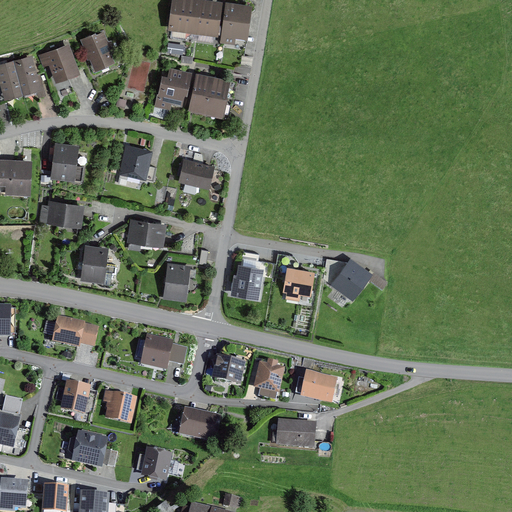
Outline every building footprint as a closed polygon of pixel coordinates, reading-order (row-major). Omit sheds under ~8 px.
[(190,0),(175,0),(172,28),(193,31),(197,1),(190,0)] [(214,34),(218,4),(197,1),(193,31),(214,34)] [(228,5),(223,41),(234,42),(235,35),(244,36),(245,29),(248,29),(250,16),(247,15),(248,8),(228,5)] [(107,64),(112,61),(109,53),(113,49),(110,42),(106,43),(102,34),(95,36),(93,35),(83,40),(88,52),(91,52),(93,56),(92,58),(96,68),(101,66),(102,64),(105,62),(107,64)] [(48,54),(57,79),(76,71),(67,47),(48,54)] [(37,86),(30,60),(14,64),(22,90),(36,86),(39,96),(45,95),(42,85),(37,86)] [(150,61),(132,60),(130,88),(148,89),(150,61)] [(0,67),(0,73),(6,95),(22,90),(14,64),(0,67)] [(180,103),(182,92),(185,92),(188,74),(171,71),(169,79),(163,78),(161,88),(165,88),(163,96),(158,95),(156,105),(170,108),(171,101),(180,103)] [(198,76),(191,108),(229,116),(236,84),(215,80),(213,77),(210,79),(198,76)] [(81,180),(83,167),(74,166),(76,148),(57,146),(55,161),(57,162),(55,176),(53,176),(81,180)] [(126,146),(120,174),(145,179),(151,152),(126,146)] [(181,181),(207,188),(212,167),(202,164),(203,162),(202,155),(195,153),(193,162),(186,160),(181,181)] [(0,182),(15,183),(15,192),(27,193),(28,163),(0,161),(0,182)] [(150,166),(147,180),(154,181),(156,168),(150,166)] [(64,224),(64,222),(79,224),(81,209),(66,206),(67,205),(51,202),(50,206),(43,205),(40,223),(41,226),(44,228),(47,227),(49,222),(64,224)] [(148,243),(148,242),(161,243),(163,227),(149,225),(150,224),(133,221),(129,249),(139,250),(140,242),(148,243)] [(116,270),(116,267),(115,267),(116,265),(107,264),(107,265),(102,265),(104,250),(89,248),(87,263),(85,262),(83,278),(102,281),(102,283),(110,285),(113,272),(114,272),(114,270),(116,270)] [(201,249),(199,264),(206,265),(209,250),(201,249)] [(342,285),(339,289),(350,297),(365,276),(350,265),(337,282),(342,285)] [(184,299),(186,283),(184,283),(186,268),(171,266),(169,284),(167,283),(165,296),(184,299)] [(262,272),(239,268),(235,295),(257,299),(262,272)] [(286,289),(308,293),(311,273),(289,269),(286,289)] [(53,336),(56,338),(55,341),(77,346),(78,342),(93,345),(96,329),(60,320),(59,323),(56,324),(53,336)] [(149,340),(144,362),(165,367),(167,359),(184,363),(187,349),(170,345),(167,344),(166,341),(154,338),(152,341),(149,340)] [(219,356),(214,378),(239,383),(243,365),(235,363),(236,359),(219,356)] [(261,365),(256,387),(278,392),(283,370),(261,365)] [(299,378),(296,393),(321,399),(322,395),(332,397),(335,380),(307,374),(306,380),(299,378)] [(68,385),(63,407),(84,412),(89,390),(68,385)] [(109,410),(108,417),(130,422),(134,400),(112,395),(111,402),(108,404),(107,407),(109,410)] [(0,441),(11,444),(17,416),(2,412),(1,415),(0,415),(0,441)] [(187,412),(182,434),(213,441),(218,419),(187,412)] [(280,421),(278,444),(313,447),(314,424),(280,421)] [(69,451),(76,457),(75,459),(100,464),(105,442),(102,441),(101,438),(85,434),(83,437),(80,436),(80,438),(71,441),(69,451)] [(151,453),(148,452),(147,457),(144,472),(143,474),(165,479),(170,457),(167,456),(166,453),(153,450),(151,453)] [(110,451),(107,466),(114,467),(118,453),(110,451)] [(140,456),(137,470),(144,472),(147,457),(140,456)] [(184,473),(187,461),(174,458),(172,471),(184,473)] [(12,503),(15,506),(24,507),(26,484),(3,482),(1,502),(12,503)] [(46,487),(44,510),(65,511),(67,488),(46,487)] [(106,511),(108,497),(82,495),(80,511),(106,511)] [(235,507),(235,506),(239,507),(241,499),(226,496),(224,505),(235,507)] [(157,509),(158,511),(172,511),(166,503),(157,509)]
